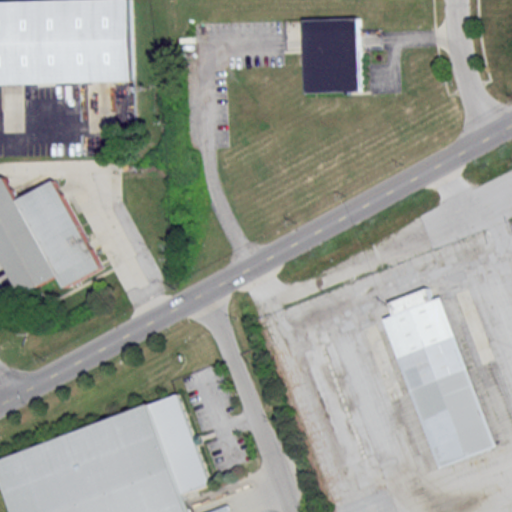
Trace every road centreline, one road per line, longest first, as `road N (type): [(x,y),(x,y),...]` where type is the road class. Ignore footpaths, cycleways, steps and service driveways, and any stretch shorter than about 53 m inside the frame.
road 1 (tertiary): [(511,123),(5,398)]
road 2 (residential): [(492,134),(467,79),(453,0)]
